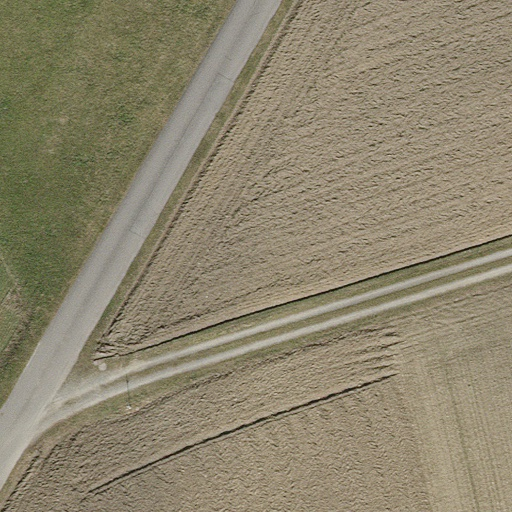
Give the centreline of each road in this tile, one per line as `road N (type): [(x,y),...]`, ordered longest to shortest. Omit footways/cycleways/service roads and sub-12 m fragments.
road 1 (unclassified): [(262,0),(0,454)]
road 2 (track): [(25,409),(511,261)]
